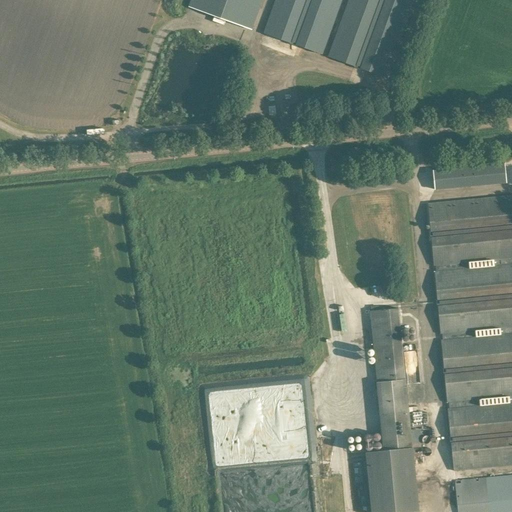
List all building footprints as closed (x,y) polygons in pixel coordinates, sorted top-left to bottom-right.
[(191,0),(189,6),(215,15),(213,21),(224,25),(226,19),(251,29),(261,0),(191,0)] [(301,48),(302,47),(322,54),(341,0),(275,0),(267,23),(263,33),(298,46),(298,47),(301,48)] [(348,0),(331,47),(328,56),(387,78),(414,0),(348,0)] [(505,163),(433,170),(435,190),(507,183),(505,163)] [(434,266),(436,266),(436,271),(435,271),(441,333),(442,333),(443,340),(511,333),(511,194),(428,203),(429,213),(434,266)] [(370,311),(383,450),(365,452),(370,511),(407,511),(418,511),(398,308),(370,311)] [(441,340),(447,402),(511,396),(511,333),(443,340),(441,340)] [(511,465),(511,396),(447,402),(453,471),(511,465)] [(455,511),(487,511),(485,477),(454,479),(455,511)]
